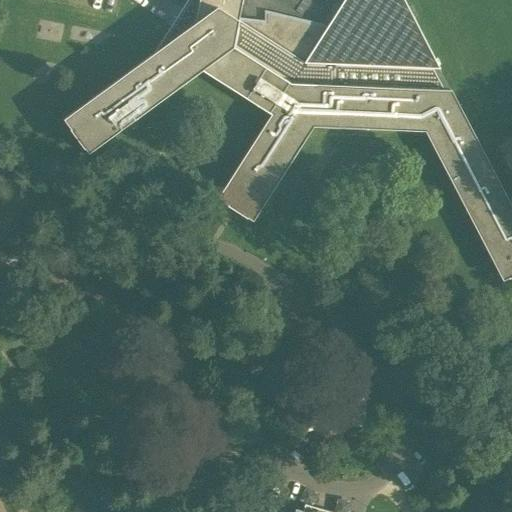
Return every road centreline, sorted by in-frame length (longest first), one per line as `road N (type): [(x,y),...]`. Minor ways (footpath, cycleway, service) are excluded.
road 1 (unclassified): [(294,291),(212,242),(82,218),(0,179)]
road 2 (unclassified): [(294,291),(258,374),(260,433),(306,480),(343,491),(379,480)]
road 3 (unclassified): [(379,480),(400,455),(397,400),(356,339),(294,291)]
